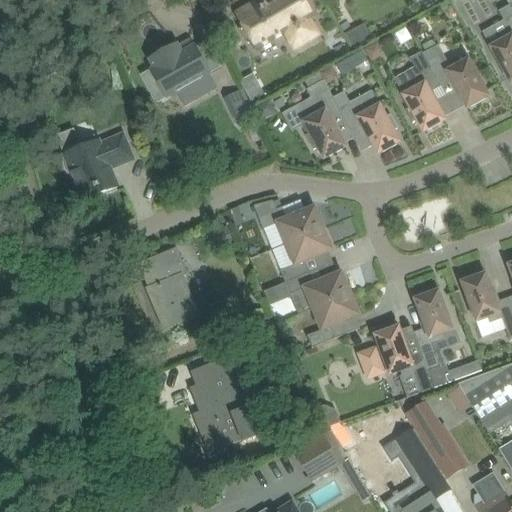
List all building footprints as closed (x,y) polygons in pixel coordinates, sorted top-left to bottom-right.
[(257,50),(285,34),(294,50),(320,35),(311,19),(314,17),(304,0),(273,0),(258,9),(254,2),(235,13),(244,28),(240,30),(248,44),(252,42),(257,50)] [(511,8),(509,3),(498,9),(510,31),(499,37),(501,42),(491,48),(502,67),(511,85),(511,84),(511,8)] [(118,39),(126,60),(171,43),(162,22),(118,39)] [(347,35),(355,50),(372,40),(364,26),(347,35)] [(196,42),(195,41),(182,48),(178,41),(172,44),(172,42),(155,52),(155,54),(150,57),(154,64),(151,66),(142,71),(158,99),(177,88),(180,94),(196,85),(193,79),(222,62),(207,36),(196,42)] [(372,63),(378,60),(380,50),(377,44),(365,51),(372,63)] [(439,45),(423,54),(440,85),(451,79),(468,109),(490,97),(480,79),(469,60),(459,65),(456,60),(450,64),(439,45)] [(440,85),(423,54),(422,52),(410,59),(415,68),(394,80),(410,107),(406,110),(413,123),(417,121),(424,133),(446,121),(430,91),(440,85)] [(327,84),(334,81),(336,75),(332,68),(321,73),(327,84)] [(340,109),(334,98),(329,90),(318,96),(296,107),(304,123),(325,160),(347,147),(330,118),(341,112),(340,109)] [(345,92),(334,98),(340,109),(341,112),(352,131),(362,125),(379,155),(401,143),(391,125),(380,106),(373,91),(351,103),(345,92)] [(242,92),(226,99),(230,108),(246,100),(242,92)] [(255,109),(260,120),(276,112),(270,101),(255,109)] [(61,147),(82,142),(78,128),(58,134),(61,147)] [(69,175),(72,174),(84,202),(89,200),(90,203),(96,202),(101,200),(105,197),(104,194),(118,188),(111,169),(134,160),(124,135),(100,145),(99,141),(65,155),(66,159),(63,160),(64,166),(66,171),(69,175)] [(279,224),(287,245),(324,229),(316,208),(287,220),(283,208),(277,210),(273,202),(255,207),(262,225),(264,229),(279,224)] [(239,208),(230,212),(235,224),(244,220),(239,208)] [(209,233),(217,252),(236,243),(229,225),(209,233)] [(281,271),(286,283),(309,274),(305,262),(333,251),(324,229),(287,245),(296,265),(281,271)] [(151,278),(155,287),(181,276),(188,274),(183,263),(182,264),(177,250),(141,265),(147,280),(151,278)] [(305,289),(314,310),(351,295),(342,273),(314,285),(309,274),(286,283),(291,295),(305,289)] [(511,338),(511,308),(510,302),(498,306),(487,274),(463,283),(477,323),(488,318),(490,324),(503,319),(510,339),(511,338)] [(181,276),(155,287),(149,290),(165,329),(197,315),(181,276)] [(416,336),(423,355),(429,371),(441,367),(433,345),(445,340),(443,335),(454,331),(440,291),(416,300),(427,332),(416,336)] [(351,295),(314,310),(322,331),(308,337),(313,348),(318,347),(336,339),(332,328),(360,316),(351,295)] [(429,371),(423,355),(412,359),(400,327),(396,329),(394,325),(378,331),(380,335),(376,336),(381,349),(377,350),(377,349),(359,355),(368,380),(386,373),(385,372),(389,371),(391,376),(402,372),(404,377),(416,373),(420,383),(432,379),(429,371)] [(222,341),(201,350),(206,361),(227,352),(222,341)] [(229,358),(192,373),(198,387),(191,389),(201,413),(195,416),(211,455),(244,441),(242,438),(246,436),(248,440),(266,432),(255,405),(250,407),(229,358)] [(455,381),(482,373),(479,361),(451,370),(455,381)] [(511,365),(459,385),(481,419),(483,418),(490,429),(511,415),(511,365)] [(257,393),(252,380),(244,383),(249,396),(257,393)] [(400,406),(386,412),(389,419),(403,414),(400,406)] [(313,412),(321,431),(340,424),(335,412),(325,407),(313,412)] [(443,427),(420,439),(436,467),(444,481),(467,468),(443,427)] [(411,431),(394,442),(420,482),(437,471),(411,431)] [(325,435),(294,453),(311,482),(342,464),(347,473),(354,469),(333,433),(326,437),(325,435)] [(511,471),(511,470),(511,440),(499,448),(511,471)] [(484,502),(475,508),(477,511),(511,511),(511,506),(508,500),(493,477),(476,489),(484,502)] [(443,511),(432,494),(402,511),(443,511)]
